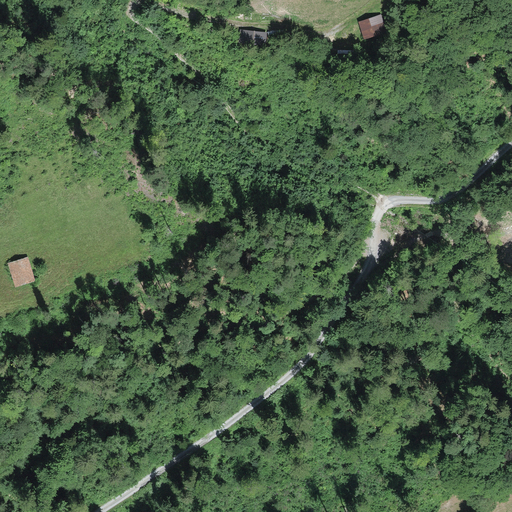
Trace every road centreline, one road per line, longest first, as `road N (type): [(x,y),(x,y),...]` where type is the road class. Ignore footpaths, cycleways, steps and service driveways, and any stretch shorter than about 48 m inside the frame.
road 1 (unclassified): [(511,144),(444,200),(387,201),(368,267),(308,357),(98,511)]
road 2 (track): [(387,201),(245,132),(210,84),(127,12),(139,2),(186,16),(282,26)]
